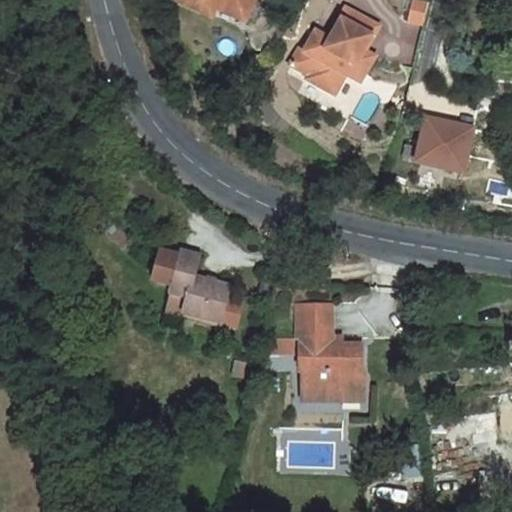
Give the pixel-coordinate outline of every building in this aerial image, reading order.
[(182,0),(198,7),(201,0),(210,0),(218,4),(246,16),(253,0),(182,0)] [(214,14),(218,4),(210,0),(201,0),(198,7),(214,14)] [(428,3),(415,0),(411,0),(406,23),(422,27),(428,3)] [(299,50),(290,67),(308,77),(306,81),(335,97),(346,78),(352,67),(366,75),(375,59),(365,54),(379,28),(346,10),(327,44),(314,37),(305,53),(299,50)] [(352,67),(346,78),(360,86),(366,75),(352,67)] [(473,130),(426,119),(415,165),(463,176),(473,130)] [(111,238),(122,249),(132,240),(121,228),(111,238)] [(180,261),(160,256),(155,275),(176,280),(174,286),(191,290),(185,313),(221,322),(230,286),(194,277),(199,256),(182,252),(180,261)] [(185,313),(191,290),(174,286),(169,309),(185,313)] [(341,404),(341,397),(364,397),(364,376),(361,376),(361,348),(342,347),(332,348),(332,340),(332,306),(298,306),(298,340),(299,339),(300,373),(302,373),(302,403),(341,404)]
